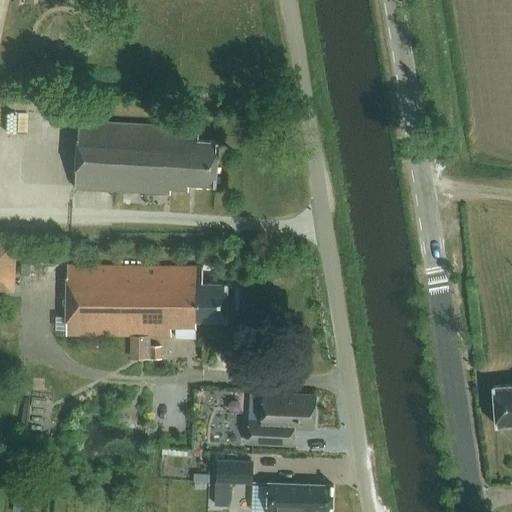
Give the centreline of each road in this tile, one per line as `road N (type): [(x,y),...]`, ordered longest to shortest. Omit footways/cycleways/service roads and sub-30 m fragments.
road 1 (tertiary): [(473,511),(390,0)]
road 2 (unclassified): [(372,511),(291,0)]
